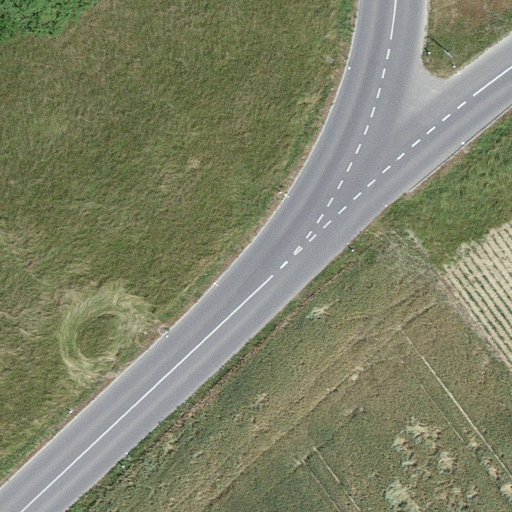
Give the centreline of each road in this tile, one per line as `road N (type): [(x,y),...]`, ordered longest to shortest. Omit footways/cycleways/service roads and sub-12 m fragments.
road 1 (tertiary): [(292,259),(37,511)]
road 2 (tertiary): [(511,74),(381,172),(292,259)]
road 3 (tertiary): [(377,0),(368,80),(292,259)]
